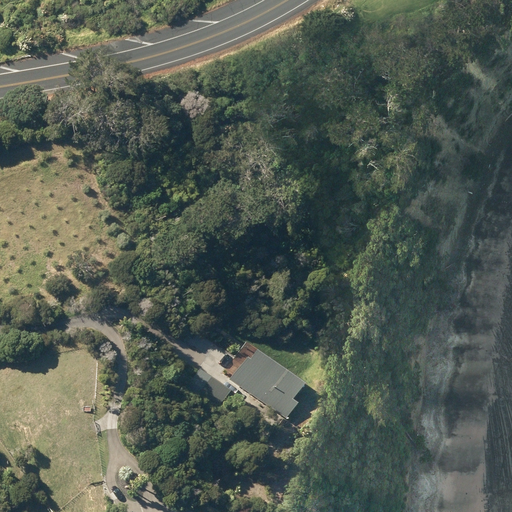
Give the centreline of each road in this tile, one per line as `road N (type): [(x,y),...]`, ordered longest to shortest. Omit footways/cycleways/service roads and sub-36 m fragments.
road 1 (primary): [(0,96),(149,60),(292,0)]
road 2 (track): [(94,318),(131,319),(208,365)]
